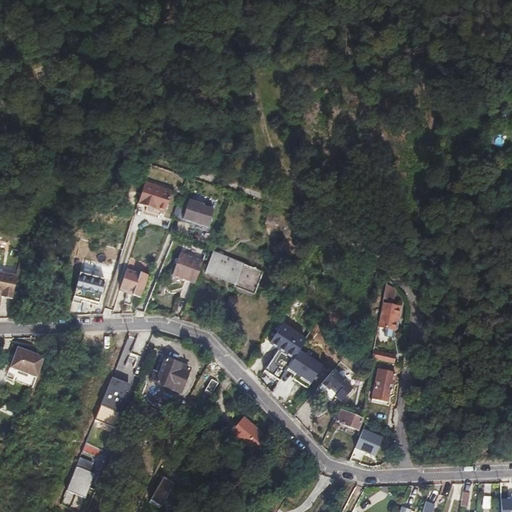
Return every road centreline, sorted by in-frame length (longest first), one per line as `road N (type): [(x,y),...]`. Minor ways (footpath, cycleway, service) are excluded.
road 1 (residential): [(408,475),(404,409),(416,303),(404,279),(339,224),(144,156)]
road 2 (residential): [(408,475),(329,465),(214,343),(185,330),(161,323),(0,326)]
